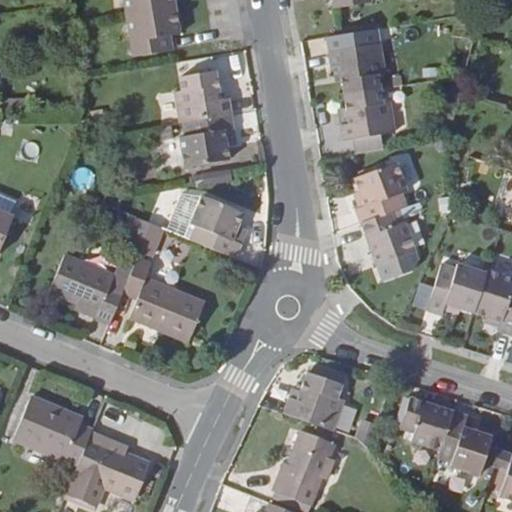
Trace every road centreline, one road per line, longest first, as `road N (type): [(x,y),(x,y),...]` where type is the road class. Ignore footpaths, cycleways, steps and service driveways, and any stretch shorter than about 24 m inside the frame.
road 1 (residential): [(291,284),(292,165),(263,0)]
road 2 (residential): [(216,419),(0,330)]
road 3 (residential): [(511,399),(357,348),(309,317)]
